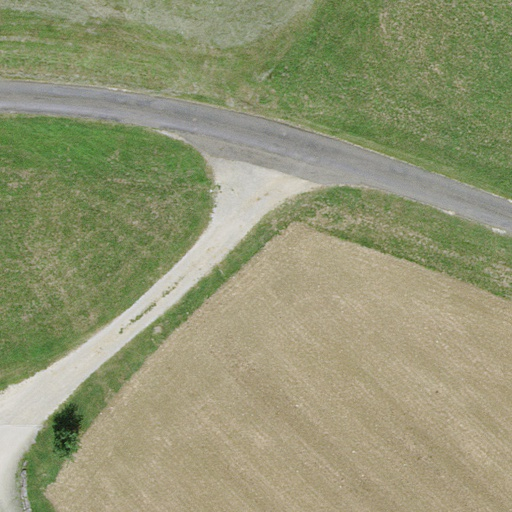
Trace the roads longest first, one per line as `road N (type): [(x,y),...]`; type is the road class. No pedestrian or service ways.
road 1 (unclassified): [(0,100),(70,105),(268,143),(511,224)]
road 2 (track): [(268,143),(234,218),(161,303),(34,388),(0,400)]
